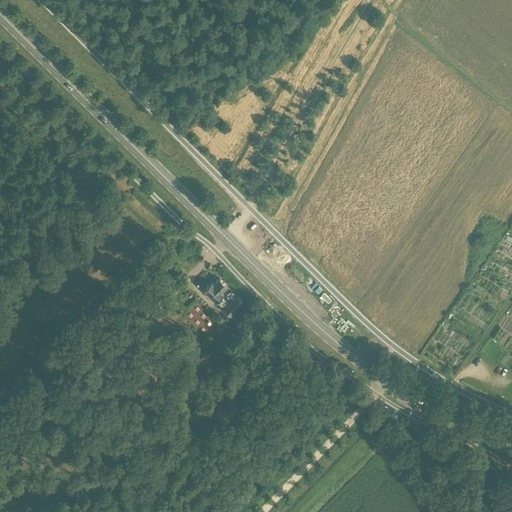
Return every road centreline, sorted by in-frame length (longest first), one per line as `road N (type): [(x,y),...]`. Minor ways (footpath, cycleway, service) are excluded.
road 1 (primary): [(511,444),(348,353),(225,238)]
road 2 (primary): [(225,238),(0,14)]
road 3 (track): [(0,460),(193,272)]
road 4 (track): [(264,511),(384,378)]
road 5 (unknown): [(438,408),(511,297)]
